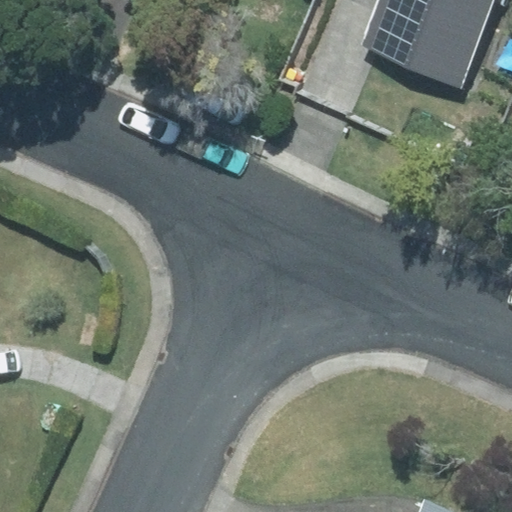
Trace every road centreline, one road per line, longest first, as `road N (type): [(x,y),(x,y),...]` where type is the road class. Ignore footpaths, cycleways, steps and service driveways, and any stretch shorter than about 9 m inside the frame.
road 1 (residential): [(156,511),(282,224)]
road 2 (residential): [(282,224),(0,100)]
road 3 (residential): [(511,323),(282,224)]
